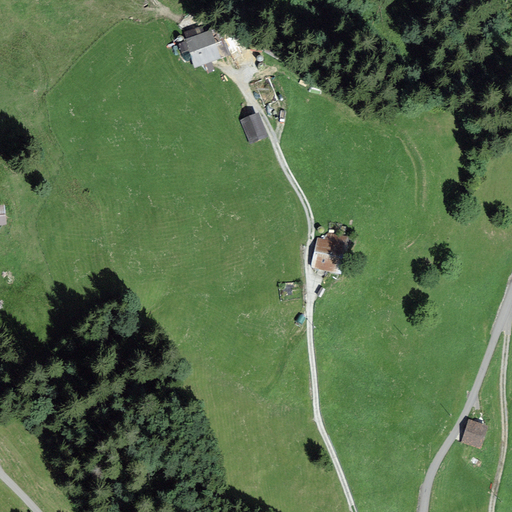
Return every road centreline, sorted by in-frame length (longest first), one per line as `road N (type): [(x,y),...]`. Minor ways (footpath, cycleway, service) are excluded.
road 1 (track): [(244,73),(308,208),(318,416),(354,511)]
road 2 (unclassified): [(511,298),(473,398),(432,470),(425,511)]
road 3 (track): [(492,511),(507,315)]
